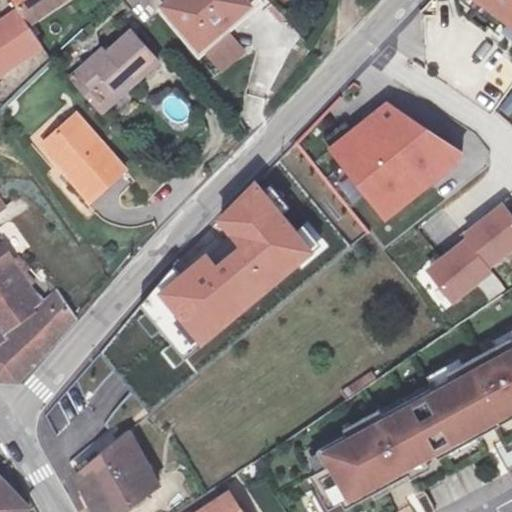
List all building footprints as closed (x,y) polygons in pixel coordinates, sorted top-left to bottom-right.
[(53,28),(38,11),(28,0),(25,0),(0,19),(0,49),(10,63),(53,28)] [(28,0),(38,11),(51,0),(28,0)] [(250,0),(177,0),(170,6),(206,49),(258,8),(250,0)] [(107,38),(81,59),(104,90),(131,69),(136,73),(160,52),(137,23),(112,44),(107,38)] [(486,74),(481,78),(498,98),(511,86),(511,63),(478,23),(458,40),(486,74)] [(335,147),(388,219),(466,156),(389,107),(335,147)] [(86,114),(52,143),(100,199),(135,169),(86,114)] [(143,303),(186,355),(317,246),(253,175),(216,220),(237,244),(217,260),(200,244),(143,303)] [(464,231),(490,265),(511,247),(511,217),(501,203),(464,231)] [(427,270),(453,302),(490,272),(464,240),(427,270)] [(74,323),(52,286),(25,301),(0,260),(0,372),(20,382),(74,323)] [(324,508),(339,500),(343,507),(511,415),(511,340),(313,449),(314,451),(304,457),(312,470),(305,474),(324,508)] [(117,511),(163,481),(129,431),(79,474),(99,511),(117,511)] [(511,441),(501,447),(511,471),(511,441)] [(0,478),(0,511),(29,511),(34,508),(0,478)] [(241,511),(225,488),(188,511),(241,511)] [(425,491),(412,499),(419,511),(430,511),(435,509),(425,491)]
